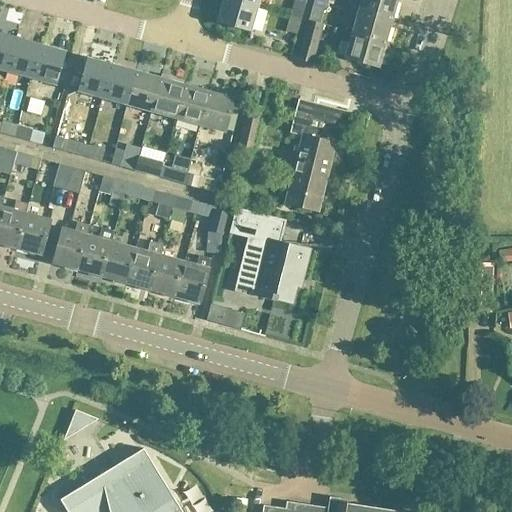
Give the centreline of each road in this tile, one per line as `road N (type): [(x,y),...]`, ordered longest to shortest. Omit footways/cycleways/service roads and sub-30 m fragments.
road 1 (tertiary): [(326,390),(0,300)]
road 2 (unclassified): [(326,390),(406,105)]
road 3 (unclassified): [(406,105),(179,42)]
road 4 (tertiary): [(511,441),(326,390)]
road 5 (unclassified): [(179,42),(31,0)]
